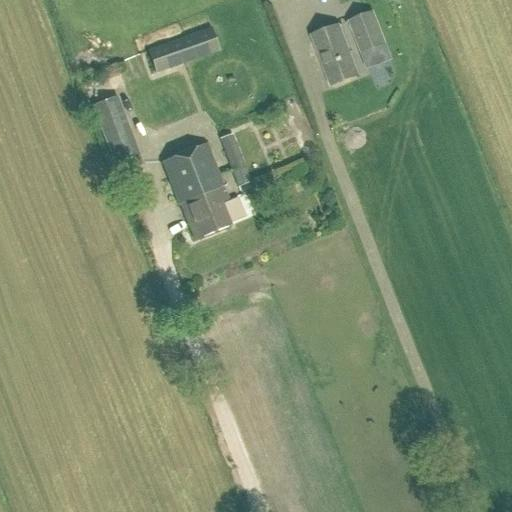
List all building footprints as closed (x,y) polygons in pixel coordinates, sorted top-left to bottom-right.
[(385,45),(373,14),(350,23),(362,54),(385,45)] [(338,27),(312,37),(332,87),(358,77),(338,27)] [(157,74),(220,53),(211,28),(147,51),(157,74)] [(91,106),(117,174),(143,164),(117,97),(91,106)] [(233,135),(218,140),(237,189),(252,183),(233,135)] [(206,145),(162,163),(179,206),(180,206),(194,241),(230,226),(221,204),(229,201),(206,145)]
